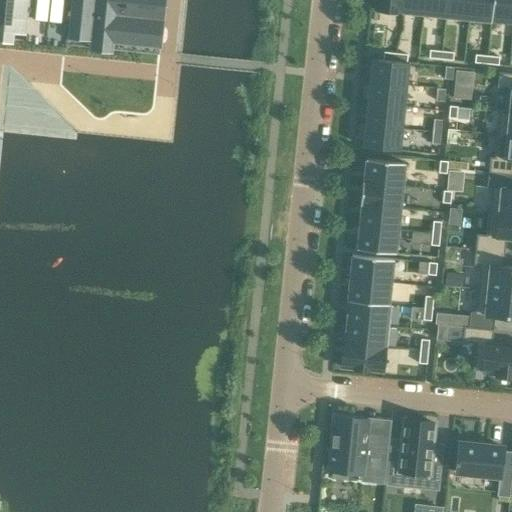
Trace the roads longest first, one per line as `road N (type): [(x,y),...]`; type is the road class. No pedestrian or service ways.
road 1 (residential): [(320,0),(280,390)]
road 2 (residential): [(280,390),(511,414)]
road 3 (residential): [(280,390),(268,511)]
